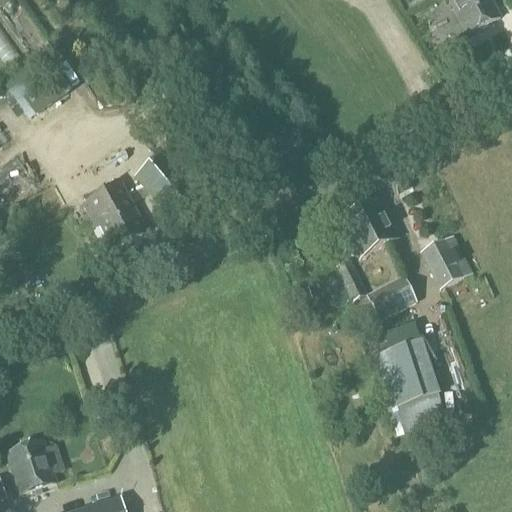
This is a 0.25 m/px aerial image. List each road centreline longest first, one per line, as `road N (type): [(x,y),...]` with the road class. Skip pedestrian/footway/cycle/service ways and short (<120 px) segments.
road 1 (unclassified): [(0,360),(511,91)]
road 2 (unknown): [(74,321),(114,465),(22,509)]
